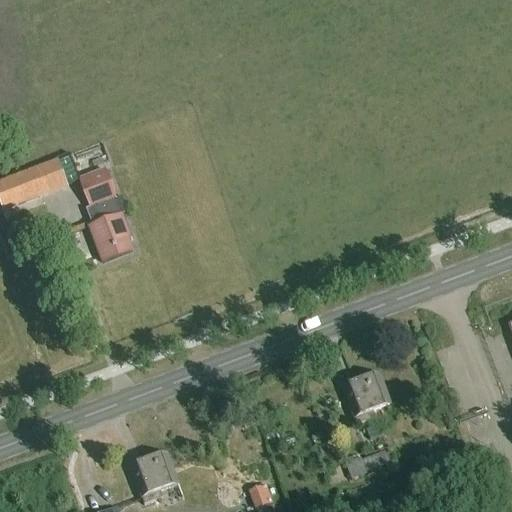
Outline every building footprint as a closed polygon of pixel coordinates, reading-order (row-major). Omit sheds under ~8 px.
[(73,158),(79,175),(111,163),(104,146),(73,158)] [(14,181),(0,186),(0,203),(4,214),(24,206),(66,190),(57,164),(14,181)] [(105,173),(78,182),(89,212),(100,208),(102,213),(88,218),(92,228),(90,228),(104,263),(132,253),(127,240),(129,239),(121,217),(119,218),(117,211),(119,210),(118,208),(108,211),(106,205),(116,201),(105,173)] [(372,415),(391,408),(379,377),(343,391),(356,428),(375,421),(372,415)] [(332,408),(317,414),(319,420),(334,414),(332,408)] [(322,436),(314,439),(322,458),(329,455),(322,436)] [(366,473),(388,465),(385,454),(362,463),(361,460),(345,466),(351,481),(367,476),(366,473)] [(160,494),(178,487),(167,456),(130,470),(144,508),(163,501),(160,494)] [(255,509),(275,503),(270,485),(250,490),(255,509)]
